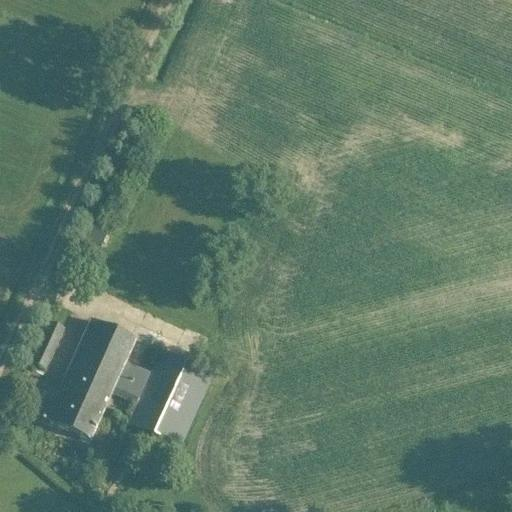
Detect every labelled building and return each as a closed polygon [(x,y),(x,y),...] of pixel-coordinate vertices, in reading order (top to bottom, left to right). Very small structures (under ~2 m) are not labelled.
[(198,112),(180,149),(110,294),(140,309),(235,113),(210,100),(204,114),(198,112)] [(251,194),(220,179),(153,315),(184,331),(251,194)] [(95,229),(89,243),(101,249),(108,235),(95,229)] [(54,399),(52,403),(44,421),(91,443),(112,395),(138,406),(129,426),(181,450),(213,377),(162,354),(152,376),(126,365),(136,342),(93,322),(62,391),(70,395),(66,405),(54,399)] [(45,372),(64,331),(53,326),(34,367),(45,372)]
